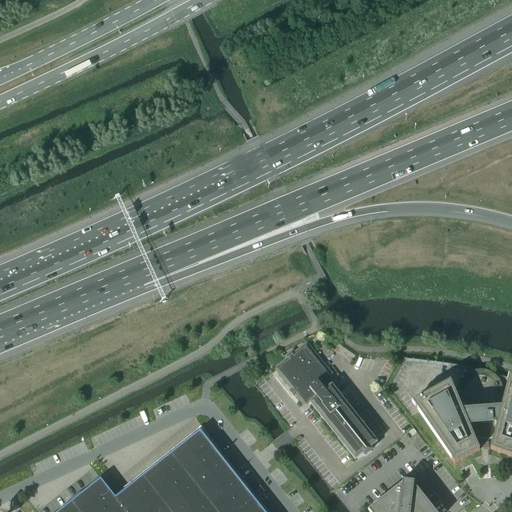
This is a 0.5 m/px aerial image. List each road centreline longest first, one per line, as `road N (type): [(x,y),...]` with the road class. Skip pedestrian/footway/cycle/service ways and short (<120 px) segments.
road 1 (motorway): [(511,37),(272,163),(0,287)]
road 2 (motorway): [(137,272),(511,115)]
road 3 (motorway): [(137,272),(380,208),(437,206),(511,220)]
road 4 (residential): [(295,511),(204,405),(9,494)]
road 5 (primary): [(0,102),(203,0)]
road 6 (unknown): [(497,497),(429,388),(447,376),(511,391)]
road 7 (primary): [(155,0),(0,78)]
road 8 (motorway): [(0,329),(137,272)]
